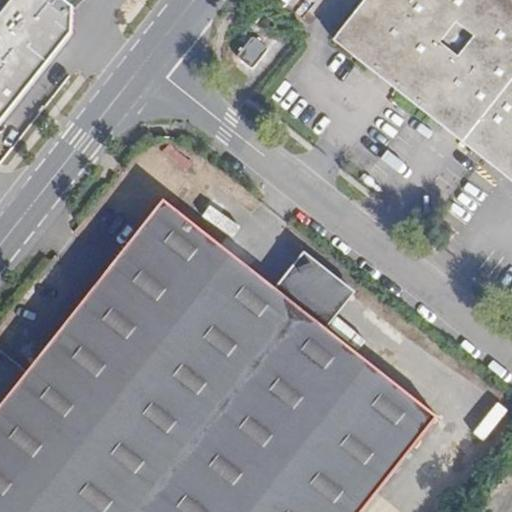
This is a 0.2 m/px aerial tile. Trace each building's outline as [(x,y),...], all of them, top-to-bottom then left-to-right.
[(4,0),(0,5),(0,137),(49,76),(78,39),(79,13),(62,0),(4,0)] [(511,0),(367,0),(335,42),(381,78),(511,181),(511,0)] [(268,49),(253,38),(237,59),(252,70),(268,49)] [(327,332),(277,292),(161,202),(0,404),(0,511),(367,511),(441,420),(327,332)] [(306,256),(277,292),(327,332),(356,297),(306,256)]
